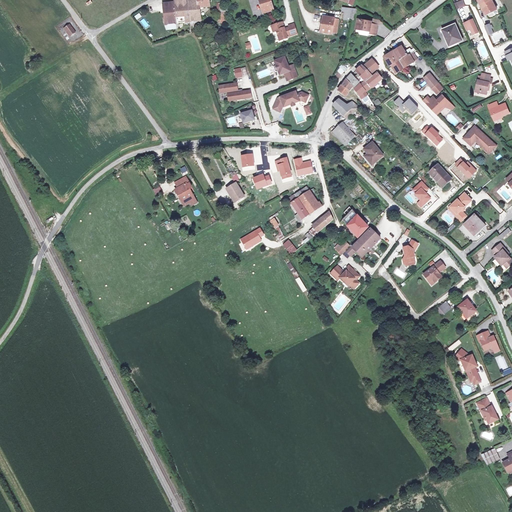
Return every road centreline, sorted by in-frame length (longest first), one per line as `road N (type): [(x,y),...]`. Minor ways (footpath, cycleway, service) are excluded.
road 1 (unclassified): [(170,144),(115,163),(81,191),(44,247),(20,314),(0,343)]
road 2 (unclassified): [(459,255),(340,152),(311,139)]
road 3 (unclassified): [(311,139),(170,144)]
road 4 (unclassified): [(170,144),(90,34)]
road 5 (residential): [(378,48),(385,69),(461,151)]
road 6 (unknown): [(474,273),(416,318),(380,270)]
